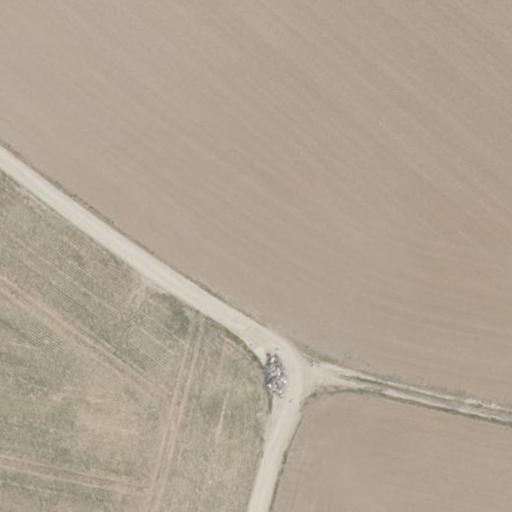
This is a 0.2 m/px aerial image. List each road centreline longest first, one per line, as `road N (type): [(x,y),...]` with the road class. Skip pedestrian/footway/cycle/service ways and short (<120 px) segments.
road 1 (track): [(260,511),(286,396),(279,365),(0,157)]
road 2 (track): [(284,382),(347,384),(511,423)]
